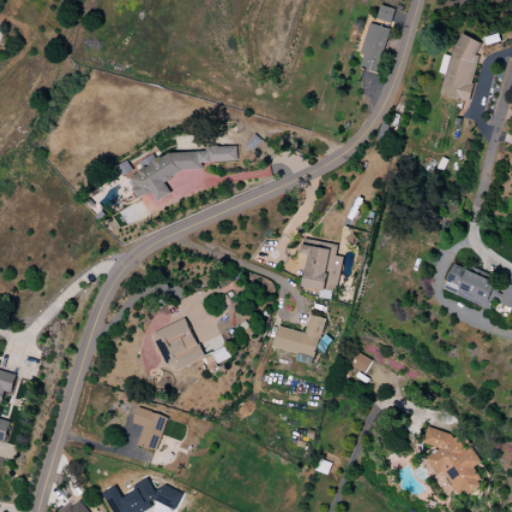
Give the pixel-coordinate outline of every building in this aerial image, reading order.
[(377,19),(392,23),(396,9),(381,5),(377,19)] [(390,29),(371,23),(358,68),(377,73),(390,29)] [(440,94),(468,101),(482,41),(458,35),(453,57),(444,55),(440,73),(445,74),(440,94)] [(237,161),(236,146),(210,147),(200,152),(171,153),(163,158),(156,158),(154,155),(141,162),(141,173),(131,178),(136,187),(132,189),(138,199),(151,192),(157,201),(171,193),(165,181),(185,170),(202,169),(201,162),(237,161)] [(303,287),(337,292),(343,257),(336,256),(338,244),(310,240),(309,243),(304,242),(302,254),(308,255),(303,287)] [(444,291),(491,309),(494,301),(511,308),(511,285),(505,283),(505,285),(453,265),(444,291)] [(305,332),(278,326),(273,348),(316,358),(325,318),(309,315),(305,332)] [(173,365),(175,371),(204,358),(186,318),(152,333),(167,367),(173,365)] [(364,373),(372,360),(357,352),(350,365),(364,373)] [(16,374),(0,369),(0,440),(5,442),(10,422),(0,419),(0,408),(4,391),(11,393),(16,374)] [(143,427),(137,445),(157,451),(167,417),(137,408),(132,424),(143,427)] [(425,458),(437,476),(442,473),(455,491),(468,494),(477,489),(480,478),(472,467),(480,462),(472,450),(463,447),(455,436),(427,428),(423,444),(440,448),(425,458)] [(171,482),(154,491),(148,478),(129,487),(132,493),(122,498),(116,486),(104,492),(113,511),(145,511),(154,508),(152,504),(162,498),(169,510),(181,504),(171,482)] [(63,511),(88,511),(79,500),(63,511)]
